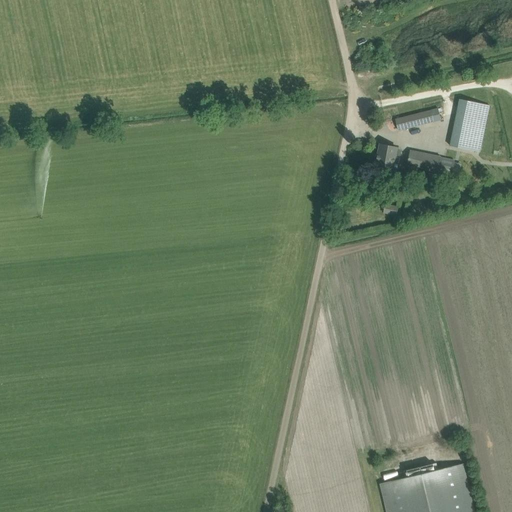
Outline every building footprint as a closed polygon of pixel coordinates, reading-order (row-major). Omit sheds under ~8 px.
[(450,146),(480,152),(489,106),(459,100),(450,146)] [(435,122),(432,111),(396,120),(399,132),(435,122)] [(373,168),(383,170),(392,172),(397,148),(380,145),(377,160),(375,160),(373,168)] [(408,167),(438,173),(440,158),(441,157),(411,151),(408,167)] [(440,158),(438,173),(452,176),(454,161),(440,158)] [(384,206),(383,214),(395,216),(396,208),(384,206)] [(474,511),(463,464),(438,470),(437,465),(404,473),(406,480),(380,486),(386,511),(474,511)]
